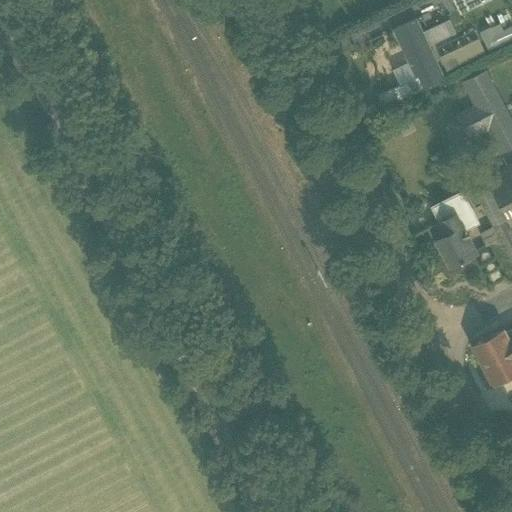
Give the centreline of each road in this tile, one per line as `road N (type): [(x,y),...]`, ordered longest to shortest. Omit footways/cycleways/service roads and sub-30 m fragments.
road 1 (track): [(0,10),(261,511)]
road 2 (unclassified): [(437,337),(258,0)]
road 3 (unclassified): [(511,484),(437,337)]
